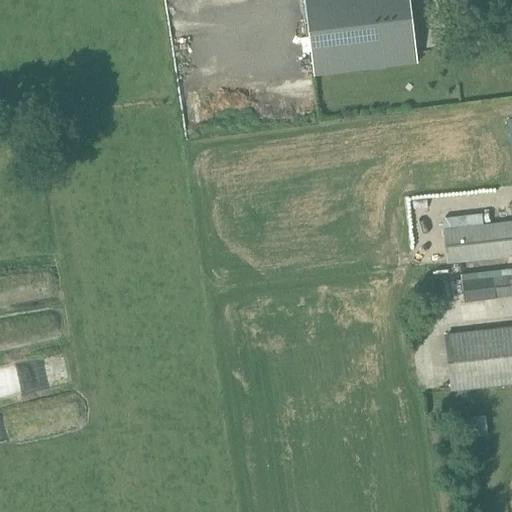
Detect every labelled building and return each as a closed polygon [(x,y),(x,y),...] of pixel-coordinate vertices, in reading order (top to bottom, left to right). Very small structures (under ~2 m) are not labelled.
[(408,0),(305,0),(315,77),(417,64),(408,0)] [(511,256),(511,223),(444,231),(448,263),(511,256)] [(423,245),(426,260),(438,257),(434,242),(423,245)] [(29,293),(52,286),(47,267),(23,274),(29,293)] [(511,268),(459,276),(463,303),(511,297),(511,268)] [(452,394),(511,386),(511,329),(445,338),(452,394)]
